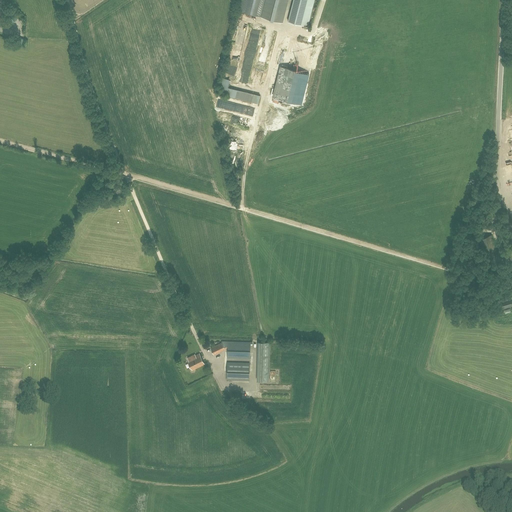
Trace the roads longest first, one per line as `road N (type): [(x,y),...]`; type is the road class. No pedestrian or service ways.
road 1 (track): [(0,140),(448,269),(503,255)]
road 2 (unclassified): [(511,273),(494,228),(504,0)]
